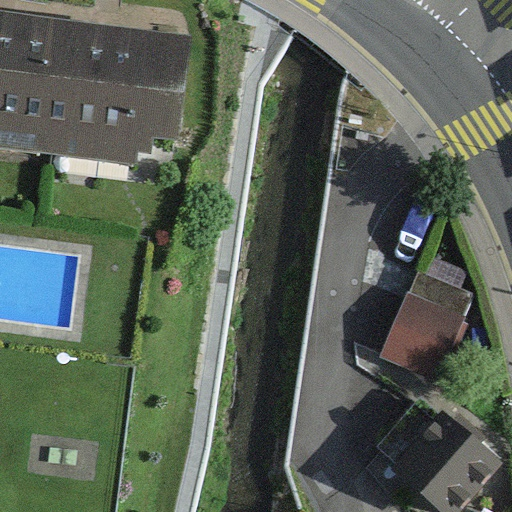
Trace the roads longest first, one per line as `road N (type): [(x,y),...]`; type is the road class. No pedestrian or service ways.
road 1 (residential): [(448,62),(397,167),(359,221),(330,343),(332,443),(347,505),(358,511)]
road 2 (tertiary): [(511,183),(489,122),(448,62)]
